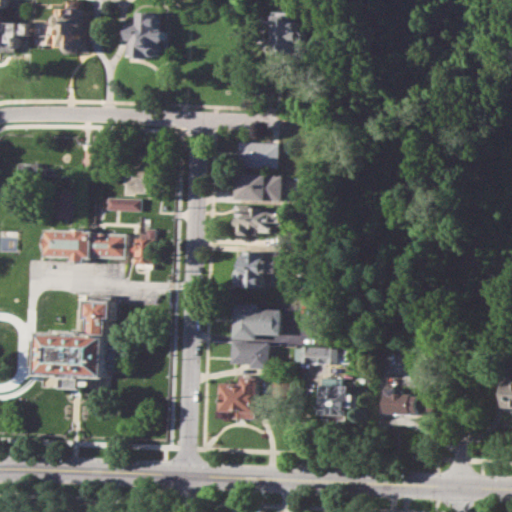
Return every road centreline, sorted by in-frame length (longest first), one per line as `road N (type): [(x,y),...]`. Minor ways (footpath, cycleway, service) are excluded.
road 1 (tertiary): [(0,466),(511,487)]
road 2 (residential): [(187,473),(202,117)]
road 3 (residential): [(202,117),(0,113)]
